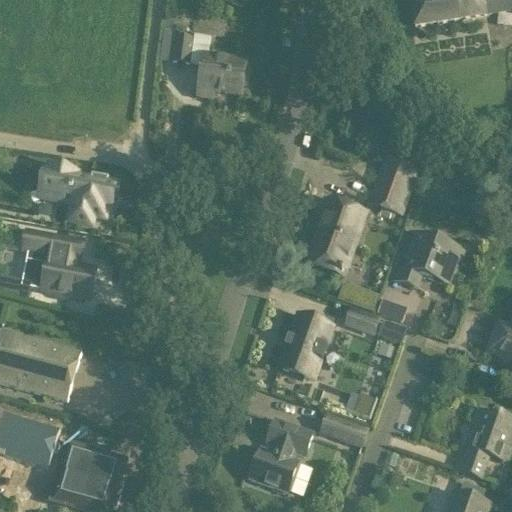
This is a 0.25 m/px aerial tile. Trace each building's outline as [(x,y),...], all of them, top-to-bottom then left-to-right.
[(463,23),(459,0),(418,0),(419,3),(410,5),(414,30),(463,23)] [(511,0),(459,0),(463,23),(485,20),(484,17),(511,13),(511,0)] [(210,40),(194,37),(194,40),(174,37),(175,33),(172,33),(173,23),(165,22),(158,64),(171,65),(190,68),(190,66),(202,68),(199,91),(241,97),(245,65),(207,60),(210,40)] [(379,146),(376,157),(389,161),(393,150),(379,146)] [(387,163),(371,207),(400,217),(416,174),(387,163)] [(45,171),(39,200),(72,206),(68,224),(91,229),(93,219),(104,222),(106,213),(110,214),(116,185),(108,184),(108,182),(48,169),(47,171),(45,171)] [(342,278),(363,218),(330,206),(308,266),(342,278)] [(63,266),(69,244),(33,236),(28,261),(47,265),(42,291),(56,294),(55,298),(73,302),(74,298),(90,302),(97,274),(63,266)] [(455,278),(464,253),(418,236),(405,274),(397,271),(392,283),(413,290),(417,278),(448,289),(453,277),(455,278)] [(380,300),(345,288),(339,305),(374,317),(380,300)] [(377,317),(401,326),(407,311),(383,302),(377,317)] [(351,311),(345,328),(373,337),(379,321),(351,311)] [(330,332),(298,320),(280,371),(312,382),(330,332)] [(511,363),(511,332),(498,328),(489,355),(511,363)] [(0,386),(66,406),(80,358),(0,335),(0,386)] [(397,351),(397,350),(380,345),(377,357),(393,362),(397,351)] [(502,464),(511,435),(511,422),(498,417),(497,419),(479,413),(474,429),(476,429),(468,452),(472,454),(469,462),(460,458),(454,472),(480,482),(485,468),(483,467),(486,459),(502,464)] [(0,458),(47,471),(58,433),(1,417),(2,416),(0,415),(0,458)] [(326,417),(321,433),(364,449),(370,432),(326,417)] [(304,460),(312,438),(275,424),(267,447),(268,447),(265,455),(260,453),(250,483),(287,496),(297,466),(292,465),(295,457),(304,460)] [(79,511),(110,511),(125,463),(67,446),(51,504),(79,511)] [(394,469),(398,458),(389,455),(385,466),(394,469)] [(344,490),(337,488),(332,502),(339,504),(344,490)] [(489,511),(491,508),(454,495),(448,511),(489,511)]
